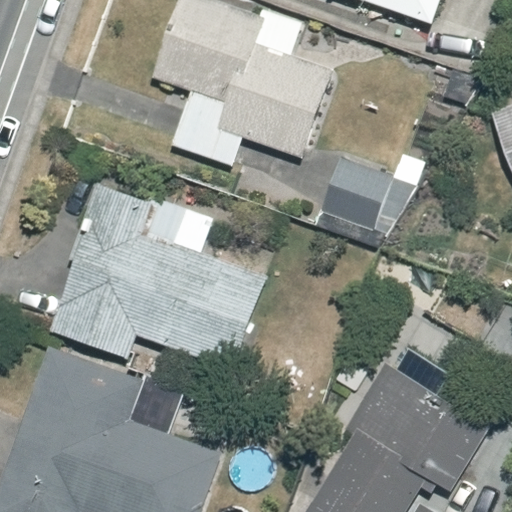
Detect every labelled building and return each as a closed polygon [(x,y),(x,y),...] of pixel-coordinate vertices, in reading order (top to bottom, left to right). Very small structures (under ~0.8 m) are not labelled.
[(273,21),(216,0),(186,0),(159,80),(198,94),(178,150),(243,170),(252,140),(309,160),(341,73),(264,47),(273,21)] [(447,0),(357,0),(438,28),(447,0)] [(511,110),(498,116),(511,150),(511,110)] [(395,247),(435,152),(400,138),(389,164),(347,147),(318,215),(395,247)] [(85,267),(59,334),(134,361),(144,339),(239,373),(273,278),(150,236),(159,206),(107,187),(77,263),(85,267)] [(150,383),(59,347),(0,504),(0,511),(207,511),(229,455),(134,425),(150,383)] [(498,430),(392,364),(352,431),(364,439),(318,511),(437,511),(422,503),(436,481),(461,493),(498,430)]
